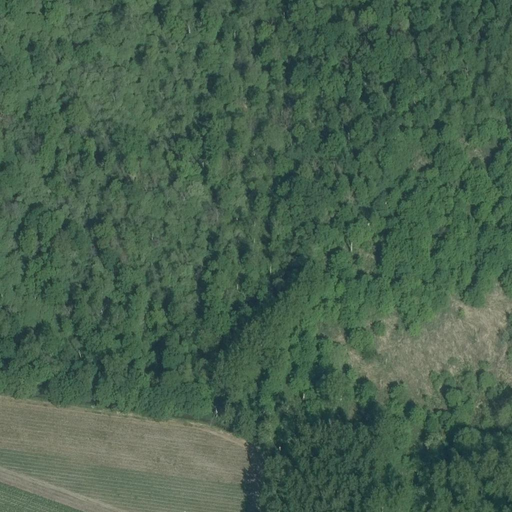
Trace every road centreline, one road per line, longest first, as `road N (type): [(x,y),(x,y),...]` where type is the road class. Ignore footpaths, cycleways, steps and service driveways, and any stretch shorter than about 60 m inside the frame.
road 1 (track): [(301,263),(295,4),(0,6)]
road 2 (track): [(301,263),(198,394),(269,445),(309,511)]
